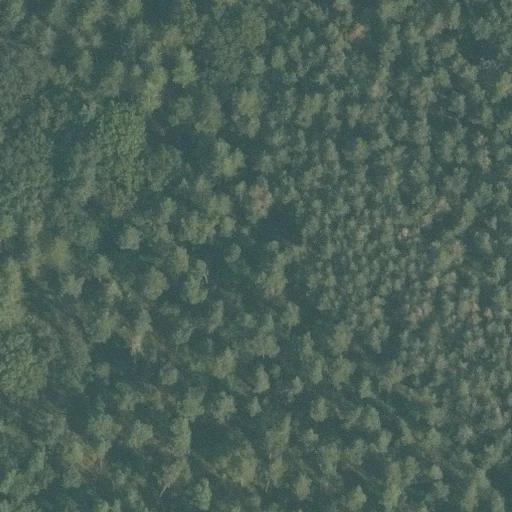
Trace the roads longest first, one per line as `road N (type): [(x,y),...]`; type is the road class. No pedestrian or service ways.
road 1 (track): [(0,348),(165,162)]
road 2 (track): [(165,162),(301,0)]
